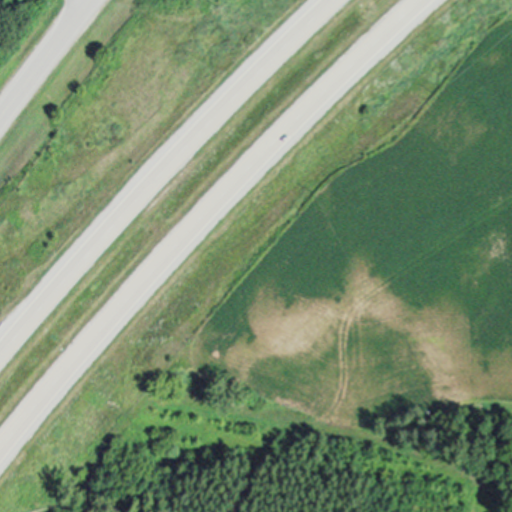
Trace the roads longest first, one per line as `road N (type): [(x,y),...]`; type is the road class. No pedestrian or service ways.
road 1 (trunk): [(0,460),(119,312),(285,132),(435,0)]
road 2 (trunk): [(340,0),(184,148),(0,357)]
road 3 (tertiary): [(0,122),(95,0)]
